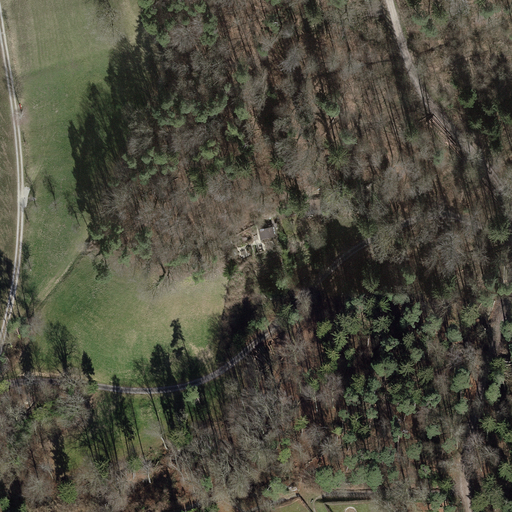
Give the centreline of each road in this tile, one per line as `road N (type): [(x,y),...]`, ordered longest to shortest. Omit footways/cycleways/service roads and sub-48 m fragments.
road 1 (track): [(0,385),(43,379),(180,389),(215,376),(373,238),(448,212),(511,233)]
road 2 (track): [(0,352),(18,262),(20,192),(0,10)]
road 3 (track): [(390,0),(412,76),(495,180),(511,217)]
road 4 (track): [(511,287),(467,451),(469,511)]
road 5 (track): [(511,490),(395,492),(349,480),(307,493),(318,511)]
